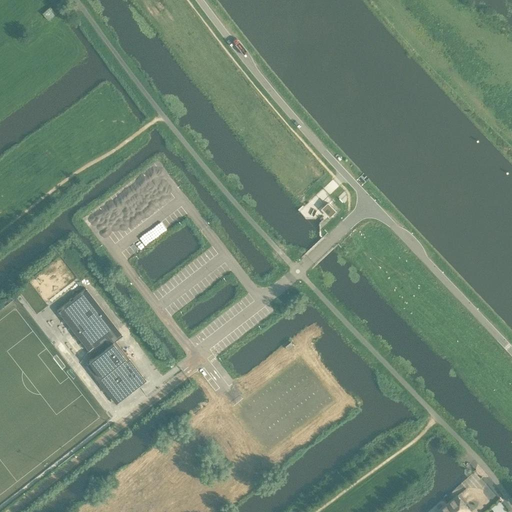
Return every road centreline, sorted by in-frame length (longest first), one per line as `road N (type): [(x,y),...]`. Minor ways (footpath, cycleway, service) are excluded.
road 1 (unclassified): [(511,351),(323,151),(201,0)]
road 2 (track): [(435,417),(297,272)]
